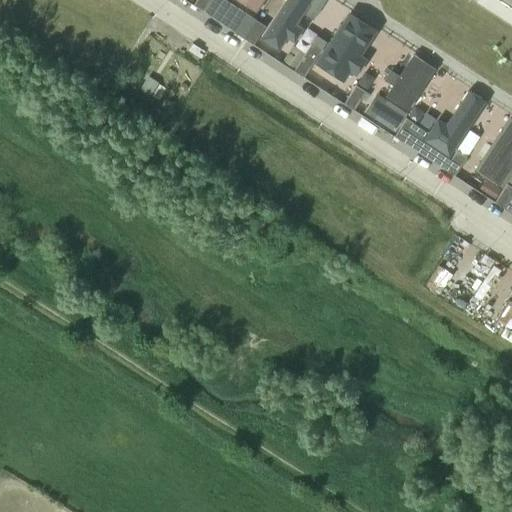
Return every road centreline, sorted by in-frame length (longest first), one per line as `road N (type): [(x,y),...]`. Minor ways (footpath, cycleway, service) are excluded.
road 1 (residential): [(511,237),(149,0)]
road 2 (track): [(352,511),(0,282)]
road 3 (residential): [(511,106),(361,0)]
